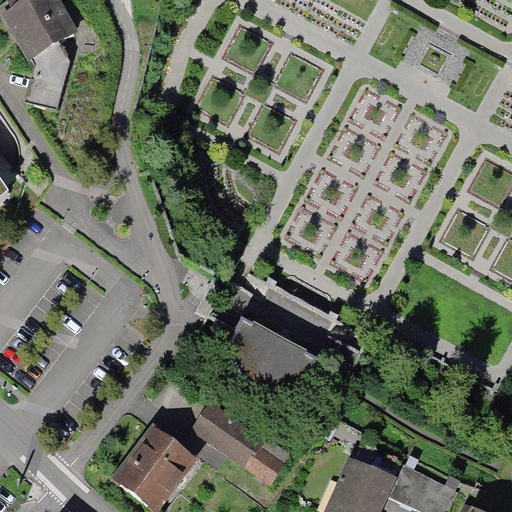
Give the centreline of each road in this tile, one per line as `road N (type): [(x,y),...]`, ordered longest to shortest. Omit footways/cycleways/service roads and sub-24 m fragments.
road 1 (primary): [(125,0),(0,468)]
road 2 (residential): [(99,511),(0,417)]
